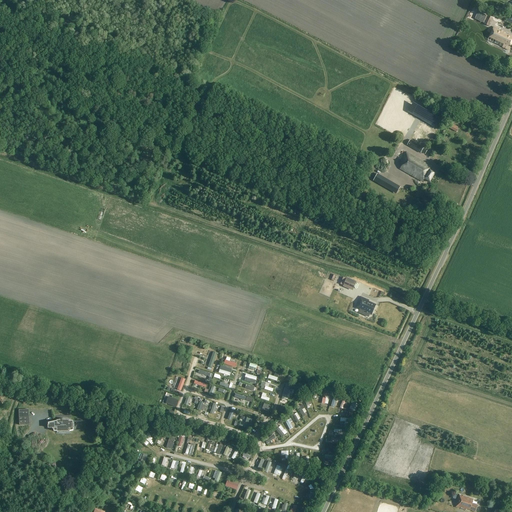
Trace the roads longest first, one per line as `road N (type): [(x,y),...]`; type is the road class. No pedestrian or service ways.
road 1 (unclassified): [(322,511),(511,102)]
road 2 (track): [(195,357),(176,411),(257,438),(236,499)]
